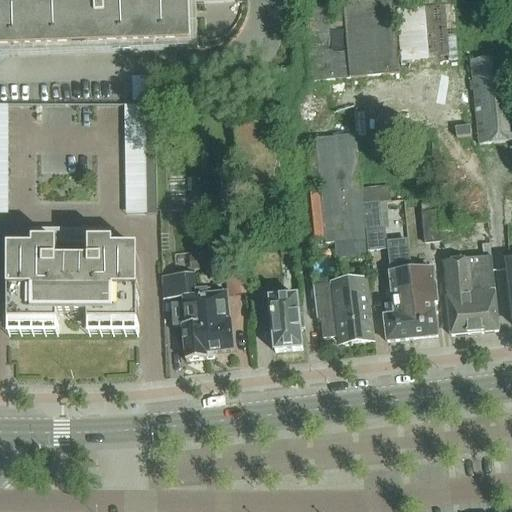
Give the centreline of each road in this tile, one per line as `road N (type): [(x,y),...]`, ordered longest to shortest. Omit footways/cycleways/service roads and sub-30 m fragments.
road 1 (secondary): [(117,432),(511,388)]
road 2 (residential): [(119,502),(337,507),(511,494)]
road 3 (unclassified): [(259,0),(249,54),(220,67),(0,78)]
